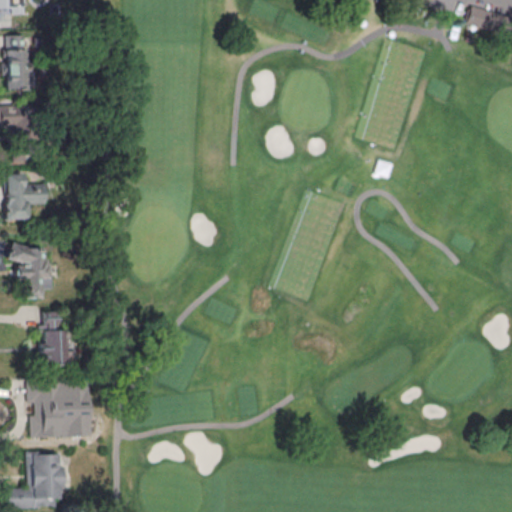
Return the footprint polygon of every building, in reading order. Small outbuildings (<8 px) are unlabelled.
[(0,0),(0,8),(24,9),(24,0),(0,0)] [(3,88),(33,88),(33,49),(3,49),(3,88)] [(0,143),(32,145),(33,101),(0,99),(0,106),(0,143)] [(22,174),(3,173),(2,218),(25,219),(25,204),(42,204),(43,184),(22,184),(22,174)] [(44,245),(5,246),(5,261),(15,261),(16,297),(45,297),(44,245)] [(64,312),(38,312),(37,364),(63,364),(64,312)] [(89,436),(88,413),(72,413),(72,381),(24,382),(24,405),(29,405),(29,437),(89,436)] [(27,452),(27,487),(4,487),(4,507),(53,507),(53,497),(60,497),(60,452),(27,452)]
